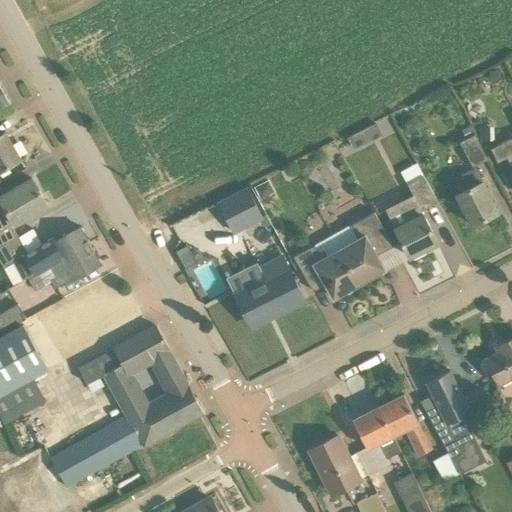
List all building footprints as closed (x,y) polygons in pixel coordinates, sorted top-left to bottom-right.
[(0,108),(11,103),(0,83),(0,108)] [(494,126),(480,126),(480,141),(494,141),(494,126)] [(468,127),(461,131),(465,138),(472,134),(468,127)] [(361,130),(346,138),(352,149),(367,142),(361,130)] [(0,182),(1,182),(0,180),(0,170),(21,159),(5,132),(0,135),(0,182)] [(475,136),(461,143),(473,167),(487,160),(475,136)] [(511,137),(491,148),(498,162),(507,157),(511,166),(511,137)] [(482,181),(476,168),(463,174),(470,187),(456,194),(472,224),(498,211),(483,181),(482,181)] [(408,183),(414,195),(422,211),(437,203),(424,175),(408,183)] [(0,247),(18,237),(11,225),(14,223),(15,223),(47,205),(32,178),(0,196),(0,247)] [(269,180),(254,187),(261,199),(275,192),(269,180)] [(247,187),(217,202),(234,234),(264,219),(247,187)] [(358,238),(339,248),(359,283),(385,269),(375,251),(391,242),(374,211),(350,224),(358,238)] [(438,242),(424,214),(395,228),(409,257),(438,242)] [(27,252),(18,237),(0,247),(0,260),(4,268),(13,263),(17,270),(0,279),(0,282),(4,290),(28,277),(49,265),(49,264),(62,257),(62,258),(81,247),(90,243),(81,227),(54,242),(52,239),(27,252)] [(90,243),(81,247),(62,258),(62,257),(49,264),(49,265),(28,277),(35,290),(51,281),(55,288),(101,263),(90,243)] [(180,260),(192,253),(187,244),(175,251),(180,260)] [(359,283),(339,248),(327,255),(324,249),(319,252),(315,244),(294,256),(311,287),(323,280),(333,298),(359,283)] [(304,300),(289,268),(235,295),(249,323),(273,311),(275,314),(304,300)] [(0,330),(1,333),(19,323),(26,319),(18,304),(0,314),(0,330)] [(23,325),(0,337),(0,395),(47,369),(23,325)] [(128,414),(100,430),(50,458),(66,487),(203,410),(189,385),(156,326),(80,368),(89,384),(107,373),(128,414)] [(511,338),(497,346),(500,353),(487,359),(499,383),(511,376),(511,338)] [(475,437),(470,426),(464,415),(471,411),(450,370),(426,382),(436,400),(423,406),(448,450),(453,458),(462,453),(464,456),(479,448),(474,438),(475,437)] [(378,407),(393,435),(406,429),(420,456),(431,450),(422,432),(421,432),(417,423),(418,423),(404,394),(378,407)] [(379,442),(393,435),(378,407),(353,419),(366,447),(357,452),(368,474),(378,470),(390,464),(379,442)] [(360,479),(368,474),(357,452),(348,456),(338,436),(310,450),(332,494),(360,480),(360,479)] [(453,458),(448,450),(434,458),(446,479),(460,471),(453,458)] [(431,511),(411,471),(394,479),(410,511),(431,511)] [(362,511),(386,511),(376,491),(357,501),(362,511)] [(180,511),(218,511),(212,499),(188,511),(183,511),(180,511)]
